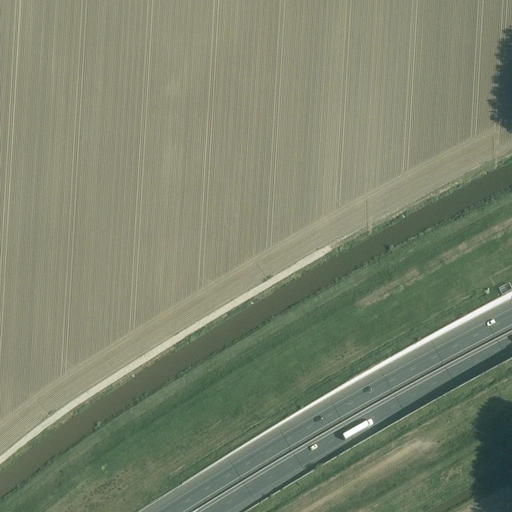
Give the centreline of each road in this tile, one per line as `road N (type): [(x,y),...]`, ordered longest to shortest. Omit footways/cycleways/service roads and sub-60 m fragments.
road 1 (motorway): [(511,306),(169,511)]
road 2 (motorway): [(210,511),(511,332)]
